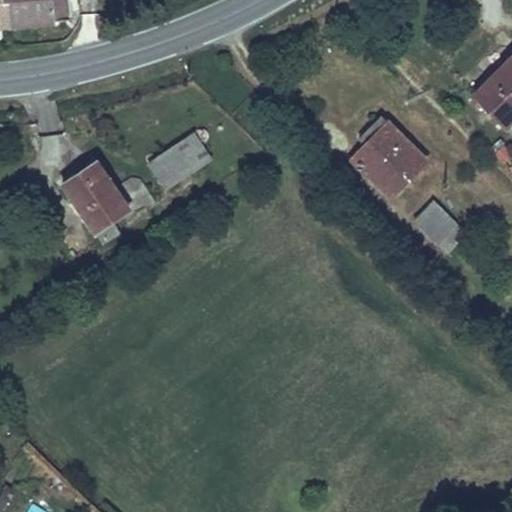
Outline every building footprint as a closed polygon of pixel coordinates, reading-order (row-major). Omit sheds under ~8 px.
[(0,0),(0,30),(11,30),(8,2),(3,3),(2,0),(0,0)] [(55,27),(55,22),(52,0),(2,0),(3,3),(8,2),(11,30),(55,27)] [(52,0),(55,22),(70,21),(68,0),(52,0)] [(511,55),(472,93),(506,128),(511,121),(511,55)] [(347,160),(386,198),(426,157),(388,119),(386,121),(381,116),(358,140),(363,145),(347,160)] [(165,189),(211,159),(194,133),(147,164),(165,189)] [(111,221),(128,210),(150,195),(140,179),(131,177),(114,189),(95,162),(92,156),(75,168),(79,173),(62,184),(94,232),(102,244),(119,233),(111,221)] [(449,253),(468,233),(434,200),(415,220),(449,253)]
